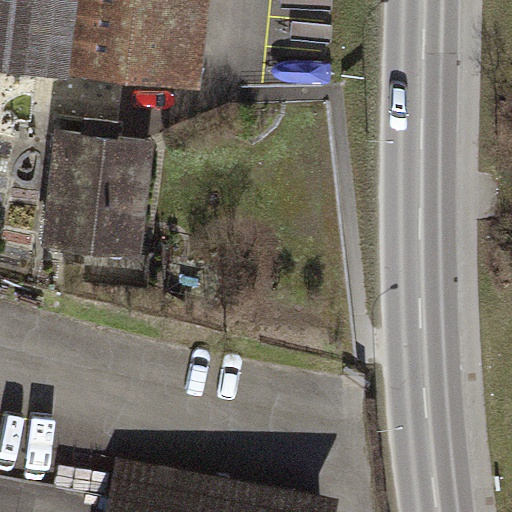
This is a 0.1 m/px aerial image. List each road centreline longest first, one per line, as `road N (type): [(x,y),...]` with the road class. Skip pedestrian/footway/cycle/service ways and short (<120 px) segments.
road 1 (primary): [(439,511),(421,213),(426,0)]
road 2 (unknown): [(270,0),(251,47),(200,101),(64,113)]
